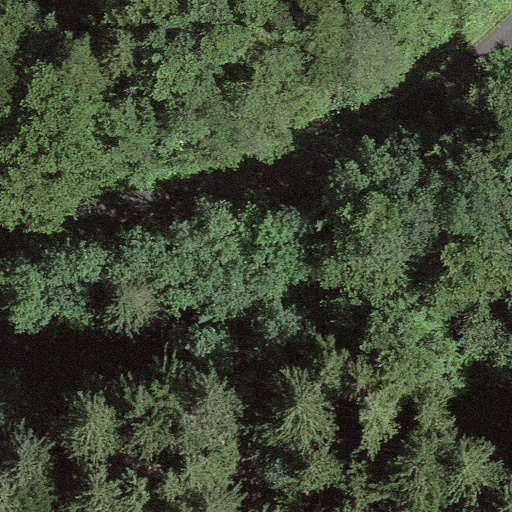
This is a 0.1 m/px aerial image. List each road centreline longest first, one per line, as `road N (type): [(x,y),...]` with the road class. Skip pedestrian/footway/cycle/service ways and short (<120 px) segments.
road 1 (unclassified): [(0,226),(16,215),(257,189),(375,138),(511,42)]
road 2 (unclassified): [(511,259),(474,261),(183,341),(38,362),(0,343)]
